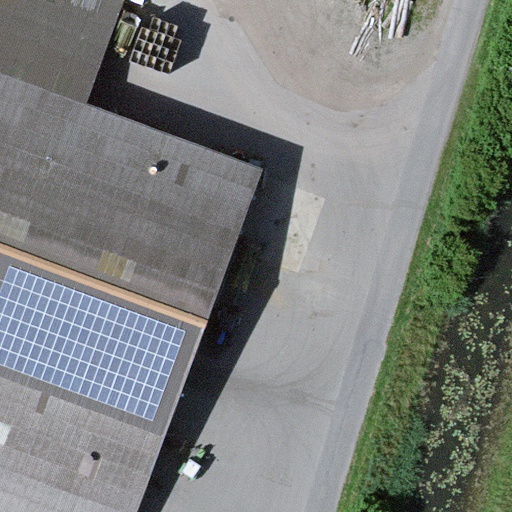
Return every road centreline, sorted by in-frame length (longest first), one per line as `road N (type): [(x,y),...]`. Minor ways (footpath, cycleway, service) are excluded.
road 1 (track): [(326,511),(476,0)]
road 2 (track): [(185,0),(244,113),(428,172)]
